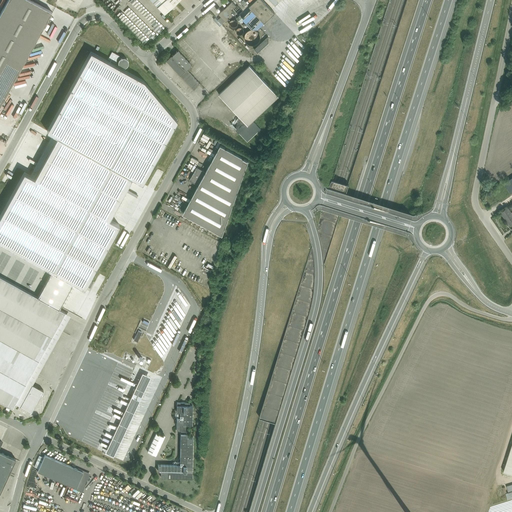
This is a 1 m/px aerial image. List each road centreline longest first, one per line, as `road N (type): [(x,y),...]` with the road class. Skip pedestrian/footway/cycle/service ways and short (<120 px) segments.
road 1 (motorway): [(427,0),(267,511)]
road 2 (motorway): [(290,511),(449,0)]
road 3 (unclassified): [(38,434),(195,124),(146,58)]
road 4 (unclassified): [(330,511),(361,428),(428,298),(442,291),(511,317)]
road 5 (motorway): [(300,204),(314,229),(319,288),(254,511)]
road 6 (motorway): [(310,511),(429,245)]
road 7 (unclassified): [(511,259),(474,200),(511,20)]
road 8 (unclassified): [(146,58),(102,16),(82,20),(0,168)]
road 9 (unclassified): [(219,511),(263,279)]
road 10 (unclassified): [(205,511),(38,434)]
road 11 (unknown): [(144,483),(194,351)]
road 12 (tertiary): [(467,97),(431,214)]
road 13 (tertiary): [(443,217),(467,97)]
